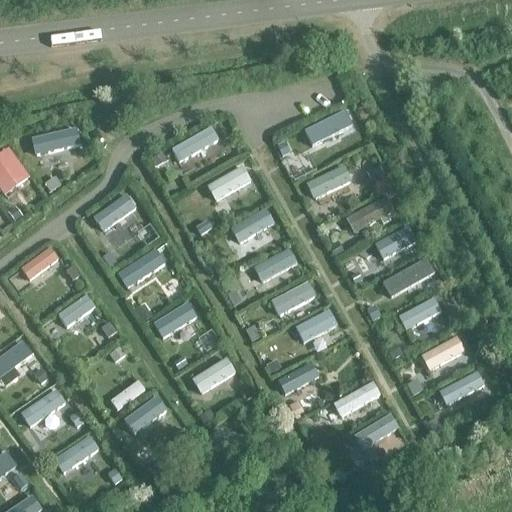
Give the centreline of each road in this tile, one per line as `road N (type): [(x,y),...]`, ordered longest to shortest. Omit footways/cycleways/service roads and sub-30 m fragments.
road 1 (unknown): [(257,101),(436,442)]
road 2 (track): [(511,336),(374,60)]
road 3 (tertiary): [(0,42),(302,6)]
